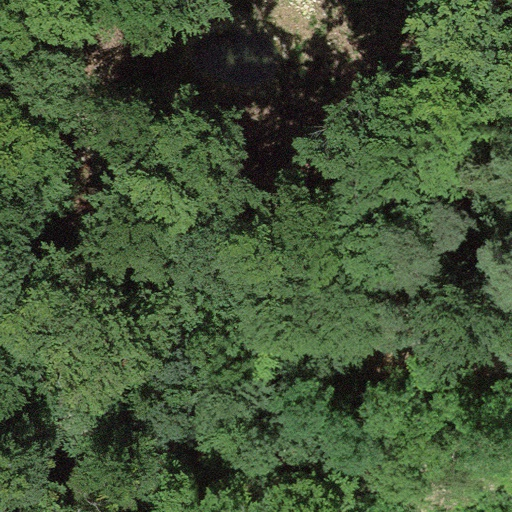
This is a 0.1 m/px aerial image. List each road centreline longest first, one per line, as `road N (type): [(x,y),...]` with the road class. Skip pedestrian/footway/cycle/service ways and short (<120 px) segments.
road 1 (track): [(0,25),(40,82),(154,187),(298,290),(417,350),(511,360)]
road 2 (track): [(511,446),(416,461),(334,459),(109,428),(0,377)]
